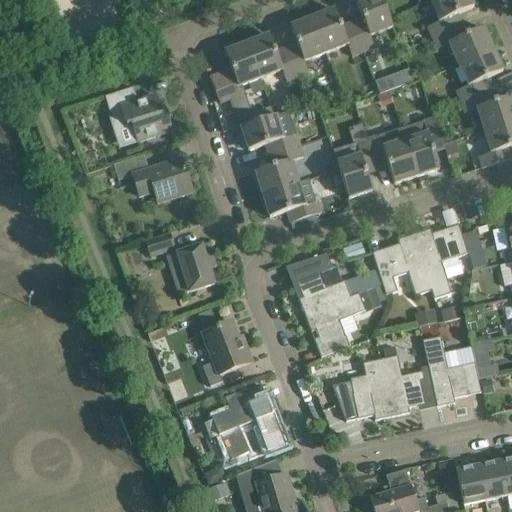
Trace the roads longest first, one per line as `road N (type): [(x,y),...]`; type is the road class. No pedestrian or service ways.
road 1 (residential): [(251,260),(232,235),(174,48),(192,28),(269,0)]
road 2 (residential): [(251,260),(511,179)]
road 3 (residential): [(313,469),(251,289),(251,260)]
road 4 (residential): [(313,469),(511,431)]
